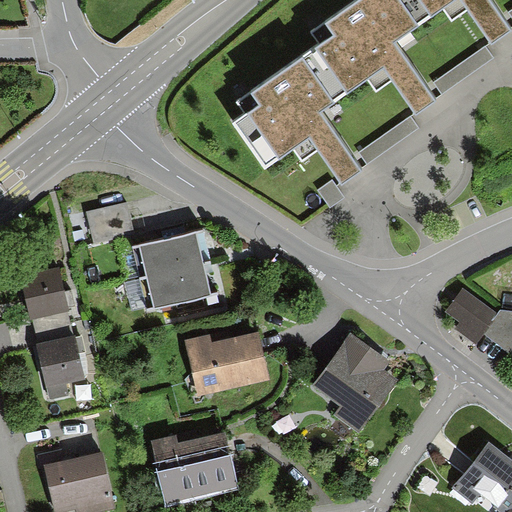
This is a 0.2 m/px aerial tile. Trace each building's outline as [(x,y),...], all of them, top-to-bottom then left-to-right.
[(394,44),(420,26),(402,0),(362,0),(326,25),(314,34),(322,46),(304,59),(335,103),(368,80),(373,86),(376,91),(391,81),(411,109),(416,116),(435,103),(422,84),(398,51),(394,44)] [(402,0),(420,26),(444,9),(449,15),(453,21),(468,10),(488,38),(493,45),(511,32),(497,13),(488,0),(402,0)] [(486,47),(435,82),(443,93),(494,58),(486,47)] [(304,59),(241,104),(248,115),(235,124),(266,168),(269,166),(294,149),(298,155),(302,160),(317,150),(334,173),(342,186),(361,172),(349,154),(324,120),(320,114),(335,103),(304,59)] [(410,119),(359,154),(366,165),(417,130),(410,119)] [(352,132),(365,148),(379,137),(367,121),(352,132)] [(345,197),(333,179),(318,190),(328,204),(330,207),(345,197)] [(124,199),(86,208),(92,239),(131,231),(124,199)] [(140,272),(205,256),(196,217),(131,231),(140,272)] [(205,256),(140,272),(148,308),(213,294),(205,256)] [(24,274),(32,316),(70,308),(61,267),(24,274)] [(453,325),(472,338),(479,329),(494,307),(460,283),(444,306),(459,316),(453,325)] [(511,305),(498,303),(494,307),(479,329),(511,353),(511,305)] [(268,370),(258,321),(210,330),(208,324),(182,330),(193,385),(268,370)] [(388,354),(348,325),(310,378),(338,398),(329,410),(356,429),(395,374),(381,364),(388,354)] [(73,326),(34,334),(47,395),(66,391),(63,375),(82,371),(73,326)] [(232,475),(222,420),(153,433),(163,488),(232,475)] [(511,492),(511,450),(485,431),(452,475),(499,510),(511,492)] [(99,442),(43,452),(52,505),(73,501),(74,511),(110,506),(99,442)] [(511,511),(511,492),(499,510),(497,511),(511,511)]
